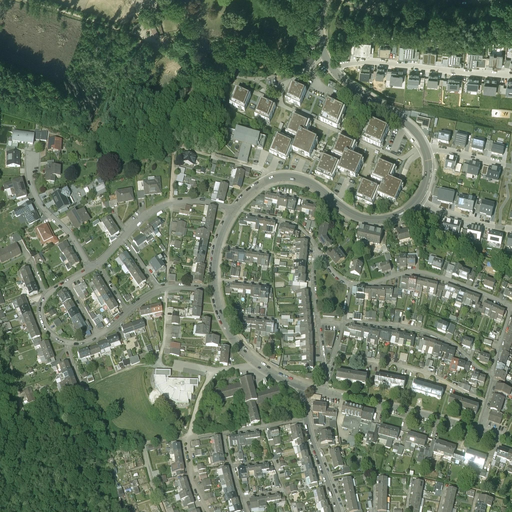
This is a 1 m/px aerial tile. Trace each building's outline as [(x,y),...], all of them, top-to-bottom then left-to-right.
[(138,25),(132,30),(134,33),(141,28),(138,25)] [(353,55),(370,57),(372,42),(355,40),(353,55)] [(404,58),(412,59),(413,47),(400,45),(399,59),(404,59),(404,58)] [(379,56),(389,57),(389,53),(390,53),(391,48),(386,47),(386,48),(380,47),(379,56)] [(304,55),(298,60),(303,67),(313,60),(308,53),(307,52),(306,52),(305,51),(304,52),(303,53),(303,54),(304,55)] [(424,52),(423,61),(427,62),(427,63),(431,63),(431,62),(435,63),(435,61),(436,54),(436,53),(432,52),(428,51),(428,52),(424,52)] [(449,52),(448,60),(447,64),(453,65),(453,63),(455,64),(459,64),(460,54),(456,54),(456,53),(455,53),(449,52)] [(468,52),(467,66),(476,67),(477,58),(482,58),(483,53),(468,52)] [(490,53),(489,57),(489,65),(492,65),(492,67),(495,67),(495,66),(496,66),(502,67),(503,56),(494,55),(494,54),(490,53)] [(482,58),(477,58),(476,67),(485,67),(486,64),(486,58),(482,58)] [(383,80),(384,70),(377,69),(376,71),(376,79),(383,80)] [(361,70),(360,79),(368,80),(369,80),(369,73),(370,70),(361,70)] [(398,74),(391,74),(390,81),(390,85),(402,86),(402,81),(403,75),(403,73),(398,73),(398,74)] [(408,86),(418,87),(419,78),(419,77),(409,76),(408,86)] [(438,77),(428,76),(427,86),(437,86),(437,80),(438,77)] [(478,90),(478,85),(479,81),(467,79),(466,89),(478,90)] [(448,89),(459,90),(459,87),(459,81),(454,81),(448,80),(448,89)] [(485,80),(484,83),(484,90),(483,93),(495,94),(496,92),(496,84),(497,82),(492,81),(492,82),(489,81),(485,80)] [(291,84),(285,98),(300,105),(306,90),(291,84)] [(250,95),(236,88),(229,103),(244,109),(250,95)] [(275,106),(261,99),(254,114),(269,120),(275,106)] [(321,115),(320,118),(336,126),(338,123),(339,123),(341,118),(340,117),(341,115),(342,115),(345,108),(328,100),(327,103),(326,102),(320,115),(321,115)] [(286,128),(285,131),(297,136),(299,130),(305,133),(309,124),(308,124),(309,120),(293,113),(291,116),(292,117),(291,119),(290,119),(289,123),(287,128),(286,128)] [(421,126),(428,128),(430,119),(417,116),(416,121),(422,122),(421,126)] [(389,127),(370,118),(363,134),(364,135),(363,137),(380,144),(381,142),(382,142),(389,127)] [(260,135),(235,129),(232,142),(241,144),(251,146),(257,148),(260,135)] [(294,142),(292,148),(298,151),(299,150),(304,152),(304,153),(309,156),(315,141),(314,141),(316,138),(305,133),(299,130),(297,136),(294,142)] [(34,136),(16,133),(15,139),(14,139),(15,139),(14,143),(33,146),(33,140),(34,136)] [(332,148),(331,151),(343,156),(345,151),(351,153),(354,144),(353,144),(355,141),(338,133),(337,136),(338,137),(337,139),(336,139),(334,143),(335,143),(333,149),(332,148)] [(437,140),(448,143),(450,135),(443,133),(443,134),(439,133),(437,140)] [(454,144),(465,147),(467,137),(457,134),(456,140),(454,144)] [(294,142),(277,135),(273,142),(275,143),(274,145),(272,144),(269,152),(286,159),(287,157),(288,157),(292,148),(294,142)] [(61,139),(48,139),(47,151),(61,151),(61,139)] [(472,148),(482,151),(484,142),(474,139),(472,148)] [(251,146),(241,144),(237,160),(247,163),(251,146)] [(504,147),(493,144),(491,153),(502,155),(504,147)] [(340,162),(337,168),(344,171),(345,170),(350,173),(350,174),(355,176),(361,162),(360,161),(362,158),(351,153),(345,151),(343,156),(340,162)] [(20,154),(20,153),(15,154),(6,154),(8,154),(8,168),(20,167),(20,163),(19,163),(19,154),(20,154)] [(195,158),(183,155),(181,162),(193,165),(195,158)] [(337,168),(340,162),(323,155),(322,158),(321,158),(315,172),(320,175),(320,174),(325,176),(324,177),(332,180),(335,173),(334,172),(336,170),(337,168)] [(456,159),(448,157),(445,168),(453,170),(455,162),(456,159)] [(385,175),(390,177),(394,168),(393,168),(395,165),(378,158),(377,160),(378,161),(377,163),(376,163),(374,167),(375,167),(372,173),(371,172),(370,175),(382,180),(385,175)] [(461,164),(455,162),(453,170),(459,171),(461,164)] [(467,173),(469,164),(463,162),(461,171),(467,173)] [(480,164),(470,162),(469,164),(467,173),(477,176),(480,164)] [(53,167),(46,167),(45,172),(46,172),(46,181),(50,181),(50,180),(54,180),(54,182),(55,176),(58,176),(58,172),(60,172),(60,167),(53,166),(53,167)] [(250,170),(240,167),(239,171),(237,171),(234,179),(242,181),(244,175),(245,175),(246,173),(249,174),(250,170)] [(497,180),(500,169),(489,167),(487,176),(492,177),(492,179),(497,180)] [(385,175),(382,180),(380,187),(377,192),(384,195),(385,194),(387,195),(386,196),(391,198),(392,197),(395,199),(401,186),(400,185),(401,182),(390,177),(385,175)] [(155,183),(143,184),(144,192),(144,196),(161,194),(159,179),(154,179),(155,183)] [(242,181),(234,179),(232,187),(240,189),(242,181)] [(21,180),(11,183),(11,184),(3,186),(4,192),(10,190),(12,197),(17,195),(18,200),(26,197),(24,188),(23,189),(22,186),(23,186),(21,180)] [(377,192),(380,187),(365,180),(365,181),(362,180),(354,196),(359,198),(359,197),(365,200),(365,201),(372,204),(375,197),(374,196),(375,194),(376,194),(377,192)] [(228,186),(220,184),(218,193),(225,195),(228,186)] [(92,185),(84,188),(86,193),(94,190),(92,185)] [(66,188),(51,196),(59,211),(58,211),(58,212),(70,206),(70,205),(69,206),(64,197),(69,195),(66,189),(66,188)] [(437,200),(445,201),(447,190),(440,189),(438,197),(437,200)] [(125,193),(116,195),(117,201),(118,204),(125,202),(125,203),(133,201),(131,190),(124,191),(125,193)] [(455,192),(447,190),(445,201),(452,203),(453,200),(455,192)] [(225,195),(218,193),(216,201),(223,203),(225,195)] [(265,199),(265,197),(260,196),(260,198),(258,197),(258,199),(257,198),(255,208),(260,209),(261,207),(263,207),(263,204),(265,199)] [(465,209),(467,197),(460,196),(458,205),(457,207),(465,209)] [(284,199),(281,198),(280,202),(279,207),(286,209),(288,200),(286,199),(287,197),(284,197),(284,199)] [(475,199),(467,197),(465,209),(472,211),(473,207),(475,199)] [(292,198),(291,200),(288,200),(286,209),(286,210),(294,211),(296,201),(294,201),(294,199),(292,198)] [(28,200),(17,204),(19,208),(30,203),(28,200)] [(117,201),(112,202),(109,203),(110,210),(113,209),(113,208),(117,207),(116,204),(118,204),(117,201)] [(482,205),(480,211),(480,213),(487,214),(486,215),(491,216),(494,204),(483,201),(482,205)] [(34,212),(30,203),(19,208),(13,211),(17,218),(24,214),(29,225),(40,220),(35,211),(34,212)] [(216,208),(208,207),(207,215),(214,217),(216,208)] [(77,216),(74,211),(67,215),(72,224),(73,223),(77,229),(82,226),(81,224),(89,220),(84,211),(77,216)] [(214,217),(207,215),(205,224),(213,225),(214,217)] [(109,218),(102,223),(107,230),(114,226),(109,218)] [(450,232),(452,221),(445,219),(445,223),(443,230),(450,232)] [(156,220),(148,226),(149,228),(153,234),(155,236),(159,233),(156,229),(161,226),(156,220)] [(307,220),(305,230),(309,230),(310,228),(316,229),(317,222),(307,220)] [(457,233),(459,226),(460,222),(452,221),(450,232),(457,233)] [(326,237),(329,225),(321,223),(317,238),(324,247),(326,246),(327,248),(333,244),(331,241),(330,242),(326,237)] [(213,225),(205,224),(204,232),(209,233),(211,234),(213,225)] [(46,225),(37,230),(44,243),(50,240),(53,239),(46,225)] [(283,225),(281,231),(281,233),(284,234),(284,236),(286,237),(289,237),(290,236),(292,236),(294,237),(295,232),(296,230),(289,226),(289,228),(283,225)] [(382,231),(359,225),(356,238),(357,238),(356,241),(365,243),(371,244),(372,242),(379,244),(382,231)] [(469,225),(469,229),(467,237),(479,240),(482,228),(469,225)] [(114,226),(107,230),(111,238),(112,238),(114,236),(119,233),(114,226)] [(408,228),(400,230),(400,227),(396,227),(399,240),(410,237),(409,233),(409,232),(408,228)] [(149,228),(140,234),(141,235),(146,242),(147,243),(153,239),(150,236),(153,234),(149,228)] [(461,234),(460,236),(467,237),(469,229),(462,228),(461,234)] [(204,232),(197,231),(196,240),(200,240),(208,242),(209,233),(204,232)] [(497,243),(501,243),(503,234),(499,233),(493,232),(489,231),(488,239),(491,240),(491,242),(497,243)] [(299,233),(295,232),(294,237),(292,236),(291,240),(297,240),(299,233)] [(18,234),(12,237),(15,244),(22,241),(18,234)] [(141,235),(133,242),(134,244),(137,248),(146,242),(141,235)] [(53,239),(50,240),(53,245),(58,243),(56,237),(53,239)] [(208,242),(200,240),(198,249),(206,250),(208,242)] [(66,242),(58,247),(62,253),(70,249),(66,242)] [(134,244),(131,246),(137,254),(140,252),(137,248),(134,244)] [(9,251),(3,254),(1,250),(0,250),(0,261),(1,264),(7,261),(13,258),(21,255),(17,246),(8,250),(9,251)] [(70,249),(62,253),(67,261),(74,257),(70,249)] [(206,250),(198,249),(197,257),(205,258),(206,250)] [(236,250),(233,250),(233,252),(231,251),(231,254),(226,253),(225,261),(229,261),(233,262),(233,260),(237,261),(238,257),(239,253),(236,252),(236,250)] [(337,250),(332,253),(329,255),(336,264),(344,259),(337,250)] [(249,254),(246,254),(245,258),(245,262),(250,263),(250,265),(252,265),(253,260),(254,255),(252,255),(252,253),(250,252),(249,254)] [(125,253),(118,258),(123,266),(130,261),(125,253)] [(38,255),(33,258),(37,267),(43,263),(41,260),(38,255)] [(74,257),(67,261),(69,265),(65,267),(68,272),(72,270),(71,269),(79,265),(74,257)] [(159,257),(149,265),(155,274),(160,271),(159,270),(163,267),(160,263),(162,262),(159,257)] [(205,258),(197,257),(195,265),(197,266),(203,267),(205,258)] [(443,263),(435,260),(435,259),(430,257),(428,264),(433,265),(432,267),(440,270),(443,263)] [(130,261),(123,266),(128,273),(135,268),(130,261)] [(299,262),(294,261),(294,264),(296,265),(296,268),(299,269),(305,269),(306,263),(299,262)] [(362,265),(353,262),(352,268),(350,273),(359,276),(362,265)] [(388,263),(380,266),(382,274),(391,271),(388,263)] [(203,267),(197,266),(195,274),(203,275),(204,267),(203,267)] [(462,268),(456,266),(455,269),(454,272),(453,272),(453,274),(452,275),(458,278),(458,277),(467,280),(470,273),(461,270),(462,268)] [(135,268),(128,273),(133,280),(140,275),(135,268)] [(28,269),(20,272),(23,280),(31,277),(28,269)] [(195,274),(195,278),(189,277),(188,282),(194,283),(201,284),(203,275),(195,274)] [(140,275),(133,280),(138,287),(145,282),(140,275)] [(31,277),(23,280),(24,284),(20,286),(22,290),(26,288),(34,285),(31,277)] [(99,278),(92,283),(94,286),(90,288),(93,292),(103,286),(99,278)] [(495,282),(487,279),(484,287),(492,290),(495,282)] [(424,281),(417,280),(416,286),(420,287),(419,292),(421,293),(422,288),(424,281)] [(431,283),(424,281),(422,288),(427,289),(426,294),(428,294),(431,283)] [(438,284),(431,283),(428,294),(435,296),(436,290),(438,285),(438,284)] [(34,285),(26,288),(29,296),(37,293),(34,285)] [(453,288),(446,285),(444,291),(451,294),(453,288)] [(93,292),(93,293),(97,300),(101,298),(108,293),(103,286),(93,292)] [(386,289),(379,288),(378,289),(377,301),(384,302),(384,300),(386,289)] [(398,290),(386,288),(386,289),(384,300),(396,301),(398,290)] [(460,290),(453,288),(451,294),(457,296),(460,290)] [(466,293),(460,290),(457,296),(455,301),(462,304),(466,293)] [(64,291),(57,295),(63,306),(70,301),(66,294),(64,291)] [(108,293),(101,298),(105,305),(113,300),(108,293)] [(202,294),(194,293),(193,302),(201,302),(202,294)] [(473,295),(466,293),(462,304),(462,305),(464,305),(466,299),(470,301),(473,295)] [(470,301),(469,306),(475,308),(477,303),(479,298),(473,295),(470,301)] [(24,298),(16,301),(16,303),(12,304),(15,311),(19,309),(27,306),(24,298)] [(113,300),(105,305),(110,312),(116,309),(117,308),(113,300)] [(70,301),(63,306),(67,313),(74,309),(70,301)] [(201,302),(193,302),(192,310),(200,311),(201,302)] [(492,305),(485,303),(483,308),(490,311),(492,306),(492,305)] [(160,305),(150,308),(151,315),(162,313),(160,305)] [(27,306),(19,309),(22,317),(30,314),(27,306)] [(498,308),(492,306),(490,311),(489,311),(496,314),(498,309),(498,308)] [(150,308),(139,310),(141,317),(151,315),(150,308)] [(74,309),(67,313),(71,320),(79,316),(74,309)] [(192,310),(184,309),(183,318),(200,319),(200,311),(192,310)] [(505,311),(498,309),(496,314),(496,315),(503,317),(505,311)] [(30,314),(22,317),(23,321),(19,323),(21,327),(25,325),(33,322),(30,314)] [(79,316),(71,320),(78,331),(83,333),(84,335),(88,332),(83,324),(79,316)] [(290,319),(290,316),(281,316),(282,326),(289,326),(289,322),(293,322),(293,319),(290,319)] [(97,317),(93,320),(96,326),(101,323),(100,322),(98,318),(97,317)] [(210,320),(202,320),(201,328),(209,329),(210,320)] [(265,321),(262,320),(262,322),(259,322),(258,327),(263,327),(263,332),(265,333),(265,332),(266,323),(265,322),(265,321)] [(142,321),(132,325),(134,332),(144,328),(142,321)] [(270,323),(266,323),(265,332),(271,333),(273,333),(274,325),(274,323),(272,323),(272,321),(270,321),(270,323)] [(33,322),(25,325),(28,333),(36,330),(33,322)] [(448,326),(440,323),(437,330),(445,333),(448,326)] [(8,324),(3,326),(5,333),(9,332),(11,331),(8,324)] [(132,325),(122,329),(124,336),(134,332),(132,325)] [(352,325),(352,326),(350,326),(349,328),(345,327),(344,333),(343,337),(349,338),(350,336),(355,337),(356,332),(357,328),(354,327),(355,325),(352,325)] [(201,328),(196,328),(195,336),(206,337),(208,338),(209,329),(201,328)] [(375,331),(372,331),(371,335),(370,341),(375,342),(374,345),(377,346),(377,345),(380,332),(378,332),(378,330),(376,329),(375,331)] [(36,330),(28,333),(31,342),(39,339),(36,330)] [(387,332),(380,330),(380,332),(377,345),(378,345),(379,340),(390,343),(392,333),(389,332),(390,330),(387,330),(387,332)] [(336,333),(325,332),(324,336),(326,348),(328,348),(327,349),(331,349),(331,348),(332,348),(335,337),(336,333)] [(398,332),(396,332),(395,333),(392,333),(390,343),(398,344),(398,342),(400,334),(398,334),(398,332)] [(403,335),(400,334),(398,342),(403,343),(403,346),(405,346),(406,342),(407,336),(405,335),(406,334),(403,333),(403,335)] [(411,335),(410,336),(407,336),(406,342),(411,343),(410,346),(413,347),(415,337),(413,337),(413,335),(411,335)] [(116,336),(106,340),(107,342),(109,348),(110,350),(114,348),(113,345),(119,343),(116,336)] [(208,338),(206,337),(205,346),(217,347),(218,339),(208,338)] [(473,341),(464,338),(462,346),(470,349),(473,341)] [(428,341),(422,339),(419,347),(418,350),(422,351),(423,346),(427,347),(428,341)] [(435,343),(428,341),(427,347),(425,353),(428,354),(429,347),(433,349),(435,343)] [(107,342),(97,345),(97,347),(99,352),(109,348),(107,342)] [(442,345),(435,343),(433,349),(432,354),(439,356),(442,345)] [(47,344),(39,347),(42,355),(50,352),(47,344)] [(448,347),(442,345),(439,356),(438,357),(442,358),(443,353),(446,354),(448,348),(448,347)] [(510,348),(504,346),(502,352),(503,352),(508,354),(510,348)] [(97,347),(87,350),(90,357),(100,354),(99,352),(97,347)] [(229,348),(221,348),(220,356),(228,357),(229,348)] [(455,350),(448,348),(446,354),(445,359),(452,361),(452,359),(455,350)] [(87,350),(77,354),(80,361),(90,357),(87,350)] [(50,352),(42,355),(46,363),(54,360),(50,352)] [(503,352),(501,358),(507,361),(509,354),(508,354),(503,352)] [(490,357),(482,354),(479,362),(488,365),(490,357)] [(132,358),(129,359),(130,362),(131,366),(140,362),(137,356),(132,358)] [(228,357),(220,356),(219,365),(227,366),(228,357)] [(507,361),(501,358),(499,364),(505,367),(507,361)] [(459,361),(452,359),(452,361),(450,368),(453,369),(453,371),(456,372),(457,367),(459,361)] [(67,363),(59,366),(59,367),(56,368),(59,375),(62,374),(70,371),(67,363)] [(505,367),(499,364),(496,371),(498,371),(505,374),(506,371),(503,370),(505,367)] [(70,371),(62,374),(62,376),(58,377),(61,384),(73,379),(70,371)] [(351,383),(352,374),(348,374),(348,373),(345,373),(338,372),(338,371),(336,380),(340,381),(349,382),(351,383)] [(505,374),(498,371),(496,376),(495,376),(495,378),(497,379),(504,381),(506,376),(507,376),(507,375),(505,374)] [(356,375),(352,374),(351,383),(353,383),(362,384),(365,385),(367,376),(366,376),(366,377),(359,375),(356,374),(356,375)] [(479,376),(473,374),(471,380),(469,379),(468,383),(476,385),(477,383),(479,376)] [(389,387),(391,378),(387,378),(387,377),(384,377),(377,376),(377,375),(376,375),(375,384),(379,385),(379,384),(387,386),(389,387)] [(485,377),(479,376),(477,383),(480,384),(480,383),(484,384),(485,377)] [(189,387),(189,380),(179,380),(172,380),(165,380),(165,377),(155,377),(156,387),(162,396),(170,401),(178,403),(188,403),(187,400),(191,400),(191,394),(193,394),(193,386),(191,387),(189,387)] [(250,380),(250,378),(239,381),(240,384),(243,393),(244,398),(243,398),(245,404),(253,402),(254,405),(282,397),(279,386),(270,388),(271,390),(254,395),(251,383),(254,382),(253,379),(250,380)] [(391,378),(389,387),(391,387),(400,388),(400,389),(404,389),(405,381),(398,380),(398,379),(395,379),(391,378)] [(61,384),(56,386),(60,394),(68,391),(74,389),(76,388),(73,379),(61,384)] [(425,395),(426,396),(429,387),(425,386),(422,385),(415,383),(412,392),(416,393),(416,392),(425,395)] [(240,384),(214,391),(211,392),(213,398),(214,398),(215,402),(236,396),(236,395),(243,393),(240,384)] [(499,386),(497,385),(495,391),(509,396),(511,390),(504,388),(499,386)] [(429,387),(426,396),(428,396),(437,398),(437,399),(440,400),(443,391),(435,389),(436,389),(433,388),(433,389),(429,387)] [(30,388),(24,391),(26,397),(32,395),(30,388)] [(32,395),(26,397),(29,403),(35,401),(32,395)] [(504,400),(494,396),(493,400),(494,400),(491,409),(492,410),(497,412),(498,408),(501,409),(504,400)] [(460,409),(462,410),(465,402),(461,401),(461,400),(458,399),(458,400),(451,397),(448,405),(451,406),(460,409)] [(245,404),(247,412),(251,424),(254,423),(255,424),(259,422),(254,405),(253,402),(245,404)] [(465,402),(462,410),(463,411),(464,410),(472,413),(472,414),(476,415),(479,407),(478,406),(478,407),(471,404),(469,403),(468,404),(465,402)] [(327,405),(314,403),(312,413),(313,413),(318,414),(322,414),(325,415),(326,410),(327,405)] [(363,409),(347,405),(344,404),(342,414),(345,415),(361,419),(363,409)] [(373,412),(363,409),(361,419),(361,420),(371,422),(374,412),(373,412)] [(337,411),(326,410),(325,415),(322,414),(322,416),(333,417),(332,422),(329,421),(331,429),(336,428),(335,422),(337,411)] [(497,412),(492,410),(489,421),(500,425),(502,418),(501,417),(502,414),(500,414),(500,413),(497,412)] [(318,414),(313,413),(314,425),(324,426),(324,424),(324,417),(318,417),(318,414)] [(361,419),(345,415),(342,428),(352,431),(351,437),(356,438),(358,430),(359,425),(361,420),(361,419)] [(371,422),(361,420),(359,425),(358,430),(368,433),(367,438),(372,439),(376,425),(371,423),(371,422)] [(372,439),(371,443),(375,444),(377,435),(379,435),(381,426),(376,425),(372,439)] [(390,428),(381,426),(379,435),(388,438),(390,428)] [(298,427),(291,429),(292,435),(301,433),(300,427),(298,427)] [(274,429),(272,430),(272,429),(269,430),(269,432),(270,438),(271,438),(278,436),(277,432),(276,428),(274,429)] [(399,431),(390,428),(388,438),(397,440),(399,431)] [(292,435),(292,436),(293,442),(297,441),(303,440),(301,433),(292,435)] [(418,436),(409,433),(406,443),(410,444),(415,445),(418,436)] [(240,435),(238,435),(238,437),(236,437),(236,442),(237,442),(237,448),(245,447),(244,441),(243,436),(240,437),(240,435)] [(230,438),(228,439),(230,449),(232,448),(231,443),(236,442),(236,437),(233,438),(233,436),(230,436),(230,438)] [(427,439),(418,436),(415,445),(424,448),(427,439)] [(447,445),(432,440),(430,449),(427,457),(427,459),(431,460),(433,452),(437,454),(438,452),(444,454),(447,445)] [(304,446),(298,447),(296,448),(298,454),(301,453),(307,452),(305,445),(304,446)] [(456,447),(447,445),(444,454),(453,456),(453,457),(454,453),(454,452),(456,447)] [(509,452),(500,448),(497,457),(495,463),(499,464),(501,459),(506,461),(509,452)] [(339,450),(329,453),(330,453),(331,455),(330,455),(332,461),(333,461),(341,459),(345,458),(343,453),(339,454),(338,450),(339,450)] [(478,455),(467,451),(466,456),(465,460),(465,461),(464,462),(464,464),(468,465),(467,468),(465,473),(471,475),(473,469),(478,455)] [(466,456),(457,453),(457,454),(454,453),(453,457),(453,456),(452,458),(464,462),(465,461),(465,460),(466,456)] [(486,457),(478,455),(473,469),(477,470),(478,465),(483,466),(486,457)] [(341,459),(333,461),(333,463),(335,469),(343,467),(341,459)] [(182,465),(175,466),(171,467),(172,474),(176,473),(182,472),(183,472),(182,465)] [(256,466),(254,466),(254,468),(252,468),(253,473),(254,478),(256,478),(256,477),(261,476),(261,472),(260,467),(257,467),(256,466)] [(409,475),(413,476),(414,474),(420,475),(421,469),(411,467),(409,475)] [(242,470),(241,468),(239,468),(239,470),(237,471),(239,481),(246,480),(245,474),(245,469),(242,470)] [(477,470),(473,469),(471,475),(470,477),(475,478),(476,475),(484,478),(485,473),(477,470)] [(158,485),(167,484),(166,476),(157,477),(158,485)] [(309,478),(305,479),(306,486),(308,486),(309,489),(312,488),(312,485),(317,483),(315,477),(309,478)] [(185,479),(179,482),(181,488),(187,486),(185,479)] [(351,479),(343,481),(343,483),(342,483),(342,486),(344,486),(344,489),(353,487),(351,479)] [(387,479),(379,479),(379,481),(377,481),(377,484),(379,484),(378,487),(387,487),(387,479)] [(416,482),(415,482),(415,484),(413,484),(413,487),(414,487),(414,490),(422,491),(423,483),(416,482)] [(187,486),(181,488),(183,494),(189,492),(187,486)] [(353,487),(344,489),(345,491),(344,491),(344,494),(345,494),(346,497),(354,495),(353,487)] [(387,487),(378,487),(378,489),(377,489),(377,492),(378,492),(378,495),(387,496),(387,487)] [(457,490),(449,488),(448,491),(447,490),(446,493),(448,493),(447,497),(455,498),(457,490)] [(422,491),(414,490),(413,492),(412,492),(412,495),(413,495),(412,498),(421,500),(422,491)] [(183,494),(178,496),(180,502),(185,501),(191,499),(189,492),(183,494)] [(228,496),(223,497),(225,503),(229,502),(231,502),(230,501),(235,500),(234,494),(228,496)] [(354,495),(346,497),(347,499),(345,499),(346,502),(347,502),(348,505),(356,503),(354,495)] [(387,496),(378,495),(378,498),(377,498),(377,500),(378,500),(378,504),(387,504),(387,496)] [(261,497),(259,498),(259,500),(257,500),(258,509),(266,508),(265,503),(264,499),(261,499),(261,497)] [(455,498),(447,497),(446,499),(445,499),(444,501),(446,501),(445,505),(453,506),(455,498)] [(485,498),(480,497),(480,499),(478,498),(478,501),(479,501),(478,505),(486,507),(491,508),(492,500),(485,498)] [(254,500),(254,498),(251,499),(251,501),(249,501),(249,503),(250,510),(251,510),(258,509),(257,500),(254,500)] [(421,500),(412,498),(412,500),(411,500),(410,503),(412,503),(411,506),(420,508),(421,500)] [(191,499),(185,501),(187,507),(193,505),(191,499)] [(356,503),(348,505),(348,507),(347,507),(348,510),(349,510),(349,511),(357,511),(358,511),(356,503)]
